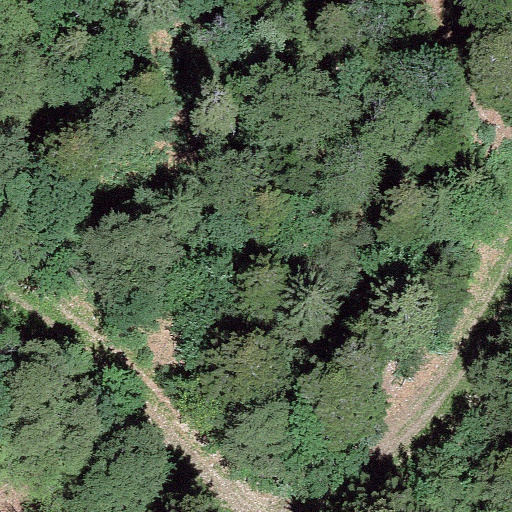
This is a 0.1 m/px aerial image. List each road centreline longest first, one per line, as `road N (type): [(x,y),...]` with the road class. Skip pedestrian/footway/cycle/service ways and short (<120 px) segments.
road 1 (track): [(303,511),(386,445),(477,335),(511,259)]
road 2 (track): [(211,511),(48,318),(0,296)]
